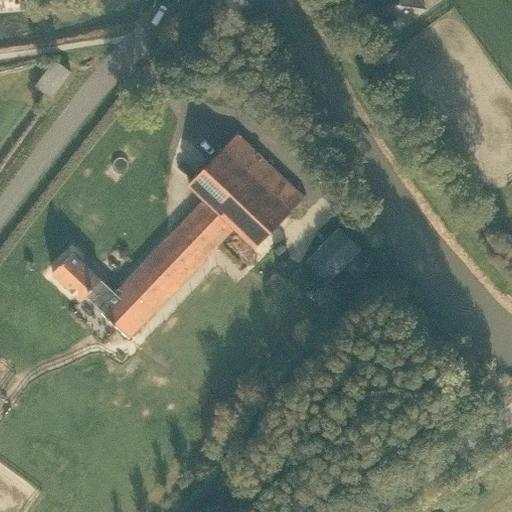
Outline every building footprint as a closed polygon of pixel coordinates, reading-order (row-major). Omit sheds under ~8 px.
[(333,0),(348,21),(362,11),(377,32),(389,23),(393,29),(424,8),(419,0),(368,0),(360,6),(356,0),(333,0)] [(36,86),(52,98),(71,72),(55,60),(36,86)] [(72,252),(52,273),(82,301),(87,295),(100,308),(99,310),(129,339),(234,229),(245,239),(255,248),(304,197),(238,134),(189,185),(204,200),(115,293),(72,252)] [(351,236),(339,224),(308,257),(320,268),(351,236)] [(241,244),(245,239),(234,229),(129,339),(166,374),(267,268),(241,244)]
